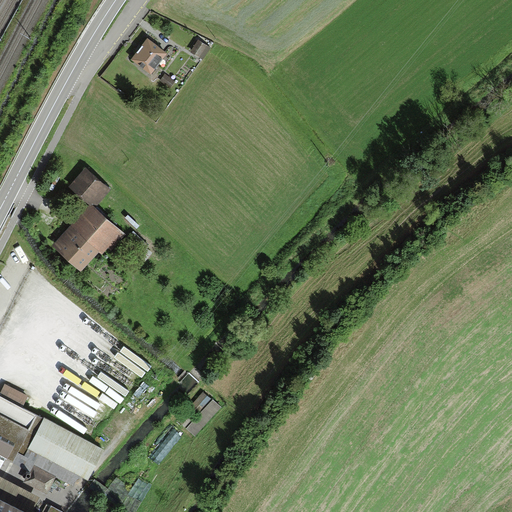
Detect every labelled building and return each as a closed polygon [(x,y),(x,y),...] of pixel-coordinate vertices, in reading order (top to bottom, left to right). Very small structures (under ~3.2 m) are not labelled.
[(197,43),(191,51),(199,57),(205,49),(197,43)] [(146,44),(132,60),(148,74),(162,58),(146,44)] [(173,84),(164,77),(160,81),(169,88),(173,84)] [(105,187),(85,169),(71,184),(91,202),(105,187)] [(89,204),(53,243),(79,267),(115,229),(89,204)] [(0,394),(0,450),(11,457),(34,412),(0,394)] [(101,447),(42,418),(11,479),(43,495),(54,474),(69,481),(75,470),(86,476),(101,447)] [(0,511),(60,511),(34,498),(37,493),(0,473),(0,511)]
